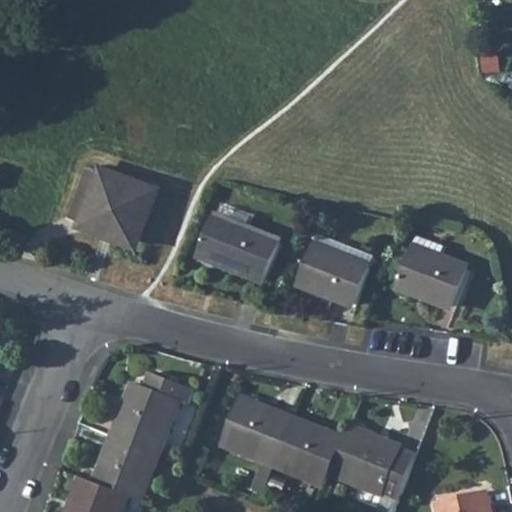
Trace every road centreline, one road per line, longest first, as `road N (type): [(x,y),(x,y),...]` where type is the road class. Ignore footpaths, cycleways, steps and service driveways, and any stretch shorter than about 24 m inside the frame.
road 1 (residential): [(511,402),(504,389),(461,378),(240,343),(84,305)]
road 2 (residential): [(2,511),(84,305)]
